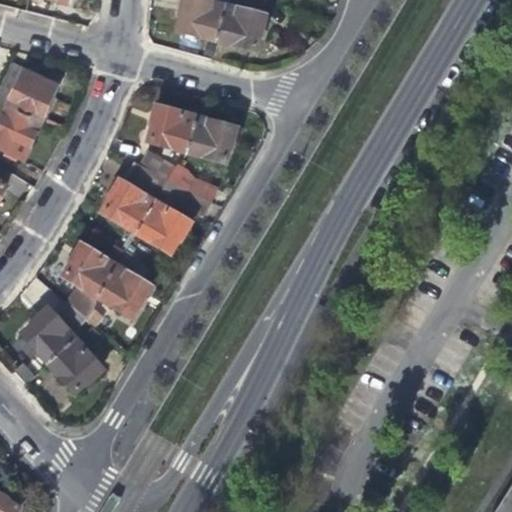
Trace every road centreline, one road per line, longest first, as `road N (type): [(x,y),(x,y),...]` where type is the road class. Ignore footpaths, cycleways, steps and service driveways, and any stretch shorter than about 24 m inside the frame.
road 1 (residential): [(82,478),(303,103)]
road 2 (secondary): [(301,294),(471,0)]
road 3 (residential): [(301,294),(166,487),(136,495),(82,478)]
road 4 (secondary): [(174,511),(301,294)]
road 5 (residential): [(0,264),(29,235),(82,146),(119,56)]
road 6 (residential): [(303,103),(119,56)]
road 7 (residential): [(119,56),(0,25)]
